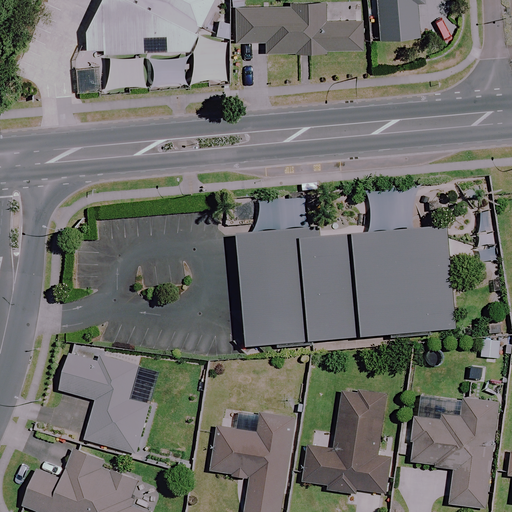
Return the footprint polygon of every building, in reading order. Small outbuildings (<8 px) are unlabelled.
[(216,0),(102,0),(85,32),(85,48),(103,48),(103,53),(187,53),(216,0)] [(377,0),(381,40),(422,36),(419,6),(427,6),(426,0),(377,0)] [(360,3),(238,7),(239,44),(267,43),(268,53),(368,49),(367,21),(361,22),(360,3)] [(247,235),(258,346),(461,326),(451,225),(326,238),(325,227),(247,235)] [(502,358),(502,341),(484,341),(484,358),(502,358)] [(101,362),(75,354),(65,391),(100,401),(89,440),(141,455),(155,406),(148,404),(157,373),(102,358),(101,362)] [(391,397),(347,391),(341,436),(314,432),(306,486),(389,497),(394,459),(382,457),(391,397)] [(503,404),(466,399),(463,424),(420,419),(414,463),(456,469),(452,505),(489,510),(503,404)] [(286,511),(298,418),(264,414),(263,422),(243,419),(242,429),(221,426),(215,473),(255,478),(250,511),(286,511)] [(107,461),(77,449),(65,479),(40,469),(25,506),(40,511),(147,511),(135,507),(144,483),(104,467),(107,461)]
